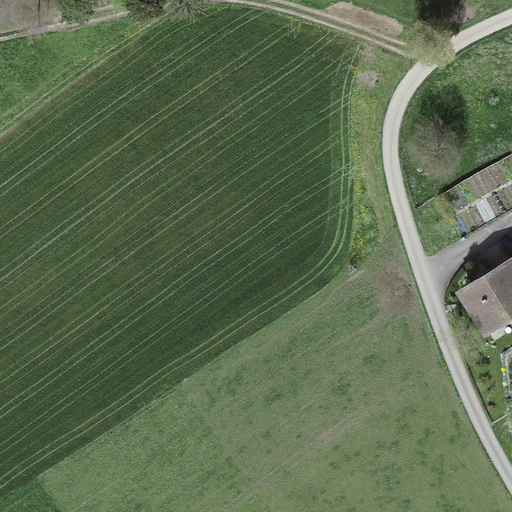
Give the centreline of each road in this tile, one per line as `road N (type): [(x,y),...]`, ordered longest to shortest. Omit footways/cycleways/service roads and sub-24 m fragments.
road 1 (unclassified): [(511,479),(462,384),(401,204),(391,139),(402,96),(428,60),(511,15)]
road 2 (track): [(257,0),(428,60)]
road 3 (track): [(0,35),(155,0)]
